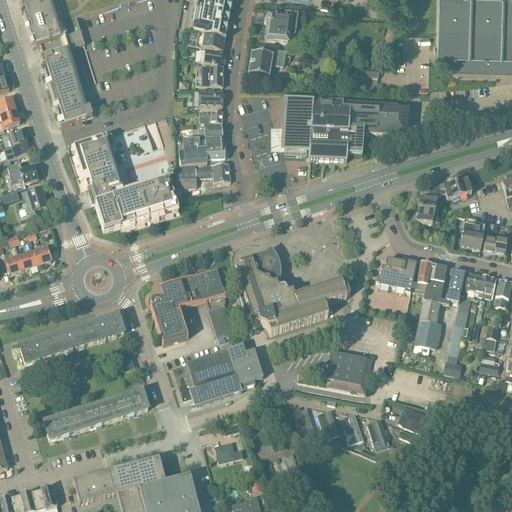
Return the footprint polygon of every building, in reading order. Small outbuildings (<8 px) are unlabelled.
[(16,0),(27,34),(29,40),(32,52),(35,51),(39,50),(43,61),(40,62),(41,67),(42,70),(39,71),(40,72),(41,76),(44,76),(47,85),(44,86),(46,91),(49,90),(54,108),(51,109),(53,114),(56,114),(59,123),(56,124),(58,129),(60,129),(61,128),(61,130),(92,120),(89,111),(87,111),(80,90),(72,62),(70,58),(69,53),(83,49),(84,48),(76,22),(91,17),(124,7),(135,4),(145,0),(16,0)] [(222,40),(225,23),(227,23),(228,16),(227,16),(229,0),(198,0),(192,33),(205,35),(204,37),(222,40)] [(511,0),(437,0),(436,48),(434,48),(434,51),(434,56),(450,56),(449,71),(511,72),(511,0)] [(264,22),(264,25),(265,27),(267,27),(265,43),(286,46),(287,40),(293,41),(293,38),(295,38),(298,16),(285,14),(284,20),(268,18),(268,20),(266,20),(264,22)] [(225,41),(222,40),(204,37),(185,34),(183,47),(222,54),(224,42),(225,42),(225,41)] [(200,54),(199,66),(222,69),(223,61),(221,61),(221,57),(200,54)] [(285,56),(272,54),(271,57),(251,54),(248,76),(269,79),(270,68),(282,70),(285,56)] [(222,71),(201,71),(201,81),(200,91),(201,91),(222,91),(222,82),(222,78),(222,71)] [(379,72),(365,71),(364,80),(378,81),(378,77),(379,72)] [(5,80),(0,81),(0,95),(9,93),(5,80)] [(365,86),(351,86),(350,94),(364,95),(365,86)] [(222,111),(222,95),(197,96),(198,111),(222,111)] [(0,104),(0,118),(15,114),(11,101),(0,104)] [(281,125),(281,129),(287,130),(287,137),(286,137),(285,138),(284,138),(284,139),(283,140),(283,141),(283,142),(283,143),(284,143),(284,144),(285,144),(286,145),(286,154),(284,153),(283,158),(305,160),(306,159),(308,159),(308,163),(346,165),(346,158),(361,159),(362,146),(362,145),(362,137),(406,140),(407,130),(408,113),(396,112),(396,109),(331,105),(326,104),(326,107),(320,106),(320,104),(319,104),(283,101),(282,109),(281,125)] [(182,105),(174,105),(174,118),(177,118),(186,117),(186,110),(182,110),(182,105)] [(19,126),(15,114),(0,118),(0,120),(3,131),(19,126)] [(200,116),(199,116),(199,121),(200,128),(203,128),(203,131),(211,131),(212,127),(221,127),(221,115),(214,115),(200,116)] [(182,128),(181,118),(174,118),(174,123),(176,123),(176,129),(182,128)] [(197,131),(192,132),(193,139),(193,144),(222,141),(221,130),(211,131),(203,131),(197,131)] [(7,139),(11,150),(26,145),(22,134),(7,139)] [(102,141),(73,150),(87,194),(91,193),(95,207),(94,207),(99,222),(104,221),(107,232),(107,233),(107,234),(120,230),(176,212),(178,212),(176,205),(174,198),(172,193),(169,184),(169,183),(110,202),(109,196),(118,193),(102,141)] [(182,145),(179,145),(180,170),(206,168),(206,165),(224,163),(222,142),(223,142),(222,141),(193,144),(182,145)] [(26,145),(11,150),(15,162),(29,157),(26,145)] [(9,161),(0,164),(0,170),(11,167),(9,161)] [(21,173),(19,168),(7,171),(11,186),(22,183),(24,187),(38,183),(33,170),(21,173)] [(230,186),(228,168),(195,171),(195,169),(175,170),(176,191),(196,190),(196,181),(213,178),(214,188),(230,186)] [(506,183),(501,185),(508,211),(511,209),(511,208),(510,200),(511,199),(511,190),(509,176),(505,177),(506,183)] [(416,224),(415,228),(419,229),(419,225),(432,227),(437,199),(444,197),(446,204),(471,196),(467,185),(471,184),(470,180),(428,192),(426,201),(421,200),(416,224)] [(46,210),(41,193),(27,197),(28,200),(25,201),(27,209),(24,210),(26,216),(29,215),(31,221),(20,224),(22,230),(33,227),(33,229),(43,225),(39,212),(46,210)] [(16,195),(2,199),(4,207),(19,202),(16,195)] [(461,236),(459,250),(469,252),(473,229),(463,227),(461,236)] [(473,229),(469,252),(480,253),(482,240),(477,239),(479,230),(474,229),(473,229)] [(37,242),(35,236),(27,239),(29,244),(37,242)] [(10,250),(16,249),(13,240),(7,241),(10,250)] [(482,254),(493,256),(496,240),(494,240),(493,242),(485,240),(482,254)] [(497,240),(496,240),(493,256),(504,258),(506,258),(508,251),(505,250),(506,244),(498,243),(498,240),(497,240)] [(46,250),(32,255),(37,269),(51,265),(46,250)] [(234,277),(234,278),(234,279),(235,280),(235,281),(236,282),(237,283),(238,283),(243,298),(239,299),(245,318),(249,317),(251,324),(253,330),(258,328),(268,333),(270,338),(277,336),(326,320),(327,320),(325,313),(324,314),(323,309),(344,302),(346,302),(346,301),(345,297),(349,296),(346,289),(346,288),(342,290),(341,284),(340,284),(294,299),(292,294),(288,295),(277,290),(279,286),(280,283),(280,280),(280,277),(280,274),(280,271),(280,269),(279,267),(279,266),(279,265),(278,263),(277,261),(276,259),(275,257),(274,256),(273,255),(273,254),(272,254),(271,252),(270,251),(266,255),(265,256),(248,261),(249,263),(239,267),(240,270),(234,272),(235,274),(235,275),(235,276),(234,276),(234,277)] [(32,255),(19,259),(23,273),(37,269),(32,255)] [(9,278),(23,273),(19,259),(4,264),(9,278)] [(378,288),(378,289),(404,294),(410,295),(410,292),(412,286),(416,265),(402,262),(401,265),(392,263),(392,266),(386,265),(385,270),(382,269),(379,281),(378,288)] [(412,286),(410,292),(425,295),(430,267),(420,265),(419,266),(419,270),(418,277),(417,287),(412,286)] [(425,295),(422,304),(438,307),(445,271),(445,270),(430,267),(425,295)] [(150,300),(150,301),(150,302),(150,303),(151,304),(152,304),(153,305),(154,305),(154,306),(154,308),(155,310),(151,311),(164,349),(187,342),(187,341),(180,318),(179,317),(178,314),(181,313),(183,312),(205,305),(208,316),(216,340),(228,336),(223,319),(223,317),(225,310),(226,304),(229,288),(226,277),(224,273),(217,275),(160,293),(161,297),(159,297),(158,298),(157,299),(157,298),(156,298),(155,298),(154,297),(153,297),(152,298),(151,298),(151,299),(150,300)] [(458,306),(459,298),(462,287),(464,275),(451,273),(445,304),(458,306)] [(462,287),(459,298),(464,299),(465,295),(473,297),(475,287),(474,287),(475,278),(468,276),(465,288),(462,287)] [(483,289),(485,280),(475,278),(474,287),(475,287),(473,297),(477,298),(477,300),(482,301),(484,290),(483,289)] [(495,282),(485,280),(483,289),(484,290),(482,301),(490,303),(495,282)] [(498,283),(494,300),(507,303),(511,286),(498,283)] [(459,298),(458,306),(456,312),(467,314),(470,300),(464,299),(459,298)] [(505,313),(507,303),(494,300),(492,310),(505,313)] [(422,304),(413,348),(414,348),(418,349),(429,351),(434,352),(436,343),(438,342),(440,328),(435,327),(438,307),(422,304)] [(124,337),(118,319),(19,350),(25,368),(124,337)] [(485,330),(484,335),(487,336),(491,336),(493,329),(488,328),(488,330),(485,330)] [(487,336),(486,341),(496,343),(498,330),(493,329),(491,336),(487,336)] [(486,341),(484,353),(493,354),(496,343),(486,341)] [(187,369),(173,373),(183,404),(191,402),(192,403),(192,405),(194,411),(197,410),(196,405),(199,404),(199,401),(230,392),(231,395),(240,392),(255,388),(253,384),(245,356),(242,348),(235,350),(227,353),(228,356),(188,368),(187,368),(187,369)] [(370,363),(329,355),(327,366),(324,382),(327,383),(325,389),(364,396),(370,363)] [(482,358),(481,365),(494,367),(495,361),(482,358)] [(134,372),(131,360),(121,363),(125,375),(134,372)] [(461,367),(446,365),(443,377),(458,381),(461,367)] [(494,369),(481,366),(480,370),(479,375),(493,378),(494,373),(494,369)] [(147,413),(141,395),(43,426),(49,445),(147,413)] [(434,423),(403,411),(396,429),(427,441),(434,423)] [(307,413),(294,417),(304,448),(317,444),(307,413)] [(331,419),(318,423),(326,443),(338,439),(331,419)] [(350,431),(345,433),(351,448),(363,444),(355,420),(347,423),(350,431)] [(379,426),(367,430),(376,454),(388,449),(379,426)] [(224,439),(239,435),(237,428),(222,431),(224,439)] [(326,446),(316,450),(318,455),(338,448),(336,443),(326,446)] [(231,446),(213,451),(218,468),(237,463),(242,461),(241,454),(235,455),(233,456),(231,446)] [(373,459),(360,453),(358,457),(375,464),(405,454),(404,448),(389,453),(373,459)] [(298,476),(292,456),(282,460),(288,479),(298,476)] [(197,511),(189,479),(165,486),(158,462),(73,484),(79,508),(80,507),(117,498),(120,511),(197,511)] [(252,468),(244,470),(247,481),(255,479),(252,468)] [(257,479),(247,483),(248,484),(251,493),(253,499),(263,496),(261,492),(257,481),(257,479)] [(51,490),(40,493),(44,511),(47,511),(56,510),(51,490)] [(44,511),(40,493),(29,496),(33,511),(44,511)] [(33,511),(29,496),(19,498),(22,511),(33,511)] [(22,511),(19,498),(8,501),(11,511),(22,511)] [(259,511),(257,499),(250,501),(250,503),(231,507),(232,511),(259,511)] [(11,511),(8,501),(0,503),(0,511),(11,511)]
